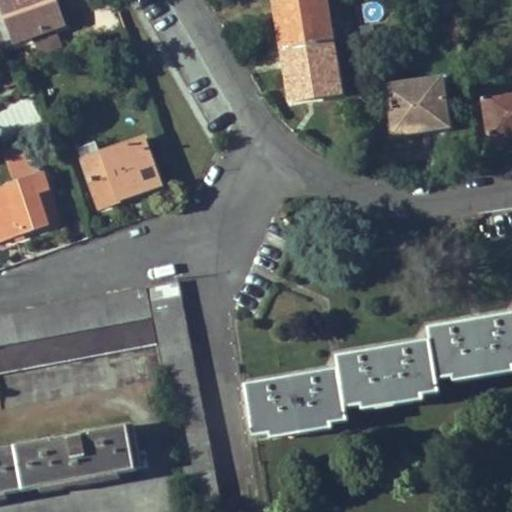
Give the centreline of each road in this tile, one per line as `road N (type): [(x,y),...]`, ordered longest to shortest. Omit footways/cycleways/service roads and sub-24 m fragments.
road 1 (residential): [(191,242),(238,487)]
road 2 (residential): [(276,148),(416,194),(511,179)]
road 3 (residential): [(191,242),(0,283)]
road 4 (residential): [(194,0),(276,148)]
road 5 (residential): [(276,148),(191,242)]
